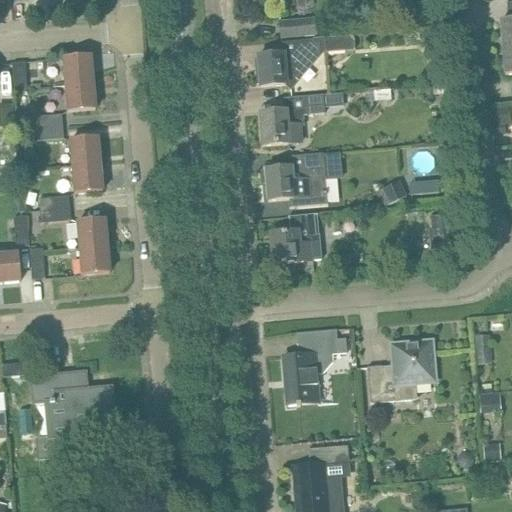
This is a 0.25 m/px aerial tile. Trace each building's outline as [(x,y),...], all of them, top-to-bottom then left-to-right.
[(283,29),(315,26),(313,11),(282,14),(283,29)] [(503,50),(511,49),(511,21),(500,22),(503,50)] [(428,34),(422,41),(431,49),(437,42),(428,34)] [(260,88),(279,87),(284,86),(288,90),(318,57),(314,53),(313,41),(281,44),(282,56),(257,58),(260,88)] [(511,75),(511,49),(503,50),(505,76),(511,75)] [(65,87),(93,85),(91,58),(62,60),(65,87)] [(27,94),(26,84),(25,64),(12,65),(14,95),(27,94)] [(93,85),(65,87),(67,114),(95,111),(93,85)] [(375,92),(365,93),(366,103),(376,102),(375,92)] [(325,96),(301,98),(281,100),(282,114),(260,116),(262,148),(300,144),(298,122),(303,121),(302,116),(326,114),(325,96)] [(497,136),(510,135),(509,123),(511,123),(511,111),(495,113),(497,136)] [(30,116),(20,117),(20,125),(30,125),(30,116)] [(40,131),(62,129),(61,119),(39,121),(40,131)] [(63,140),(62,129),(40,131),(41,142),(63,140)] [(72,169),(100,166),(98,140),(69,142),(72,169)] [(291,170),(265,172),(268,203),(288,201),(291,200),(291,208),(289,208),(289,210),(327,206),(324,167),(340,165),(339,154),(323,155),(309,157),(289,158),(291,170)] [(102,193),(100,166),(72,169),(74,195),(102,193)] [(377,193),(384,207),(404,199),(397,184),(377,193)] [(42,213),(69,212),(68,202),(42,203),(42,213)] [(69,223),(69,212),(42,213),(42,224),(69,223)] [(290,234),(271,236),(273,266),(281,265),(281,267),(285,267),(285,265),(300,263),(321,261),(319,236),(316,236),(314,217),(317,217),(317,216),(287,218),(287,220),(289,220),(290,234)] [(441,216),(430,217),(431,230),(442,229),(441,216)] [(28,219),(14,220),(15,239),(28,239),(28,219)] [(79,250),(107,248),(105,221),(77,224),(79,250)] [(107,248),(79,250),(81,277),(109,275),(107,248)] [(29,251),(30,261),(31,281),(44,280),(42,250),(29,251)] [(0,257),(0,285),(20,283),(17,256),(0,257)] [(349,257),(327,259),(329,273),(350,271),(349,257)] [(330,356),(346,355),(345,341),(337,341),(336,332),(296,335),(298,358),(282,359),(284,382),(286,381),(288,407),(318,404),(315,374),(322,374),(331,363),(330,356)] [(488,337),(475,338),(476,352),(489,351),(488,337)] [(435,341),(391,346),(393,366),(366,368),(369,405),(416,400),(414,383),(438,381),(435,341)] [(27,366),(3,368),(4,380),(28,378),(27,366)] [(38,460),(63,458),(83,456),(81,437),(91,437),(91,431),(115,429),(112,389),(74,392),(73,375),(31,379),(34,407),(57,405),(60,439),(37,441),(38,460)] [(478,396),(478,412),(497,412),(497,396),(478,396)] [(482,447),(484,463),(499,462),(498,446),(482,447)] [(309,467),(292,469),(293,486),(296,485),(298,510),(296,510),(295,511),(342,511),(340,478),(330,479),(328,465),(349,463),(347,447),(327,449),(307,451),(309,467)] [(459,458),(458,463),(460,468),(465,470),(470,467),(472,462),(469,457),(464,456),(459,458)]
